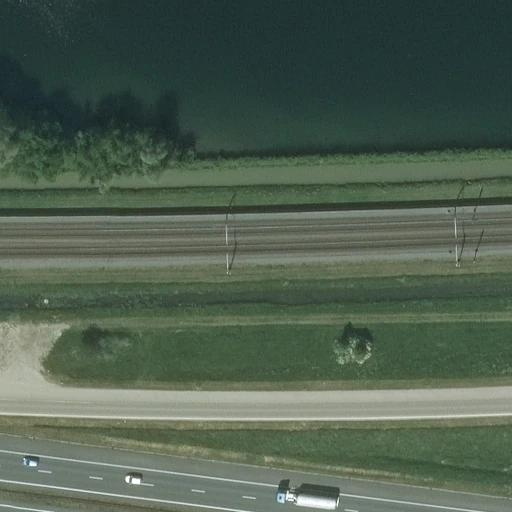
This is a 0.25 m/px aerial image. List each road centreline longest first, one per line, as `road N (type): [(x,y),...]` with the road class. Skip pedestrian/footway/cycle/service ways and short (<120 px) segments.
road 1 (motorway): [(511,402),(0,400)]
road 2 (motorway): [(365,511),(0,465)]
